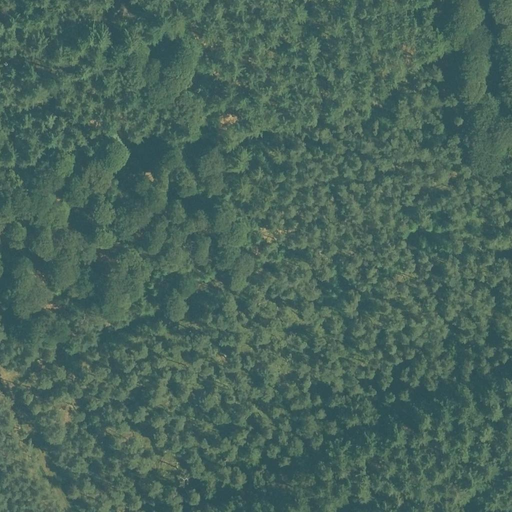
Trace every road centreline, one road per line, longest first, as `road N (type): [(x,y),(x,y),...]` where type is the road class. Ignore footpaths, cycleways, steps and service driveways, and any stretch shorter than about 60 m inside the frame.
road 1 (track): [(511,148),(11,379)]
road 2 (track): [(153,511),(511,347)]
road 3 (track): [(11,379),(70,511)]
